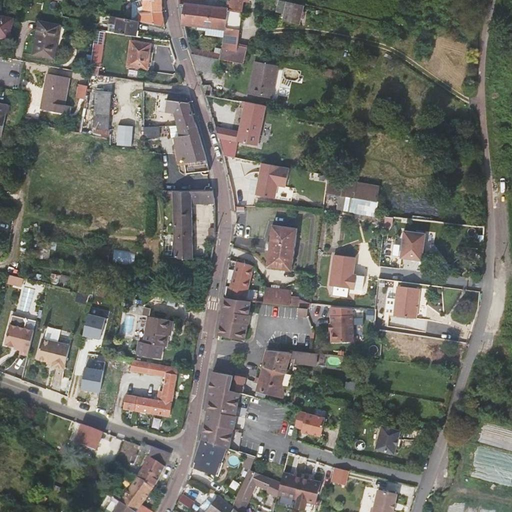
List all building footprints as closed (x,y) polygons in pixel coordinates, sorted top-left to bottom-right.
[(132,20),(139,21),(165,27),(165,26),(162,12),(161,0),(139,0),(132,2),(132,20)] [(241,13),(242,11),(243,0),(228,0),(227,8),(229,8),(229,10),(241,13)] [(285,14),(288,2),(279,0),(274,0),(272,11),(285,14)] [(304,5),(288,2),(285,14),(284,20),(300,24),(304,5)] [(183,24),(197,26),(206,27),(206,31),(205,34),(224,37),(225,29),(227,29),(239,30),(241,13),(229,10),(229,8),(227,8),(185,3),(182,24),(183,24)] [(69,17),(72,8),(64,6),(62,16),(69,17)] [(132,20),(110,15),(107,32),(136,35),(139,21),(132,20)] [(12,19),(0,16),(0,36),(9,39),(12,19)] [(59,25),(39,22),(33,54),(54,58),(59,25)] [(225,29),(224,37),(222,48),(237,51),(238,45),(240,30),(239,30),(227,29),(225,29)] [(101,68),(107,31),(96,30),(91,67),(101,68)] [(152,44),(132,41),(128,66),(148,69),(152,44)] [(237,51),(222,48),(221,54),(221,58),(244,63),(247,52),(248,46),(238,45),(237,51)] [(214,53),(196,50),(196,54),(221,58),(221,54),(219,54),(221,49),(215,47),(214,53)] [(217,74),(221,58),(196,54),(192,54),(197,70),(217,74)] [(278,66),(255,61),(249,94),(271,98),(278,66)] [(69,78),(47,74),(41,109),(69,114),(70,105),(64,104),(69,78)] [(86,84),(77,82),(75,94),(83,96),(86,84)] [(97,91),(94,136),(110,139),(113,92),(97,91)] [(9,95),(0,93),(0,135),(1,136),(9,95)] [(175,113),(177,125),(180,137),(175,138),(176,145),(177,153),(179,165),(185,165),(187,173),(209,171),(207,160),(206,156),(195,121),(193,116),(190,106),(189,102),(167,99),(166,112),(175,113)] [(222,154),(234,156),(237,140),(258,145),(266,106),(246,102),(239,132),(218,127),(216,127),(218,134),(219,137),(222,154)] [(41,120),(25,117),(24,123),(39,126),(41,120)] [(177,125),(169,126),(171,138),(175,138),(180,137),(177,125)] [(158,127),(147,127),(149,137),(159,137),(158,127)] [(289,167),(262,162),(256,194),(275,198),(278,185),(285,187),(289,167)] [(327,175),(325,193),(340,196),(338,209),(376,216),(379,203),(380,185),(327,175)] [(175,257),(193,259),(192,203),(215,203),(214,199),(213,191),(173,191),(173,193),(173,201),(175,257)] [(393,217),(385,217),(385,225),(392,226),(393,217)] [(292,271),(298,229),(272,225),(266,267),(292,271)] [(424,233),(403,231),(400,258),(422,260),(424,258),(425,252),(423,249),(424,233)] [(50,240),(38,239),(36,260),(49,261),(50,250),(49,250),(50,240)] [(135,252),(110,248),(108,263),(134,266),(135,252)] [(318,249),(309,248),(308,259),(316,260),(318,249)] [(327,251),(318,249),(316,260),(326,261),(327,251)] [(355,274),(357,256),(333,254),(330,285),(335,286),(334,292),(364,295),(366,275),(355,274)] [(298,306),(300,306),(301,301),(294,300),(294,295),(278,293),(271,291),(265,290),(264,293),(247,290),(253,266),(236,262),(231,287),(224,286),(222,297),(225,298),(251,301),(298,306)] [(42,275),(34,273),(33,280),(41,282),(42,275)] [(24,278),(10,275),(8,283),(22,287),(24,278)] [(118,300),(121,289),(121,288),(100,283),(99,284),(92,283),(92,281),(82,279),(79,291),(93,294),(117,301),(118,300)] [(422,289),(400,286),(395,316),(417,319),(422,289)] [(127,290),(121,289),(118,300),(124,301),(127,290)] [(249,314),(251,301),(225,298),(221,335),(248,338),(251,314),(249,314)] [(305,316),(306,316),(307,307),(300,306),(298,306),(297,315),(305,316)] [(329,315),(330,325),(330,331),(331,342),(352,340),(351,313),(329,315)] [(102,338),(106,317),(90,314),(86,334),(102,338)] [(7,346),(17,348),(22,349),(21,351),(21,353),(29,355),(35,331),(26,329),(28,319),(13,316),(11,326),(7,346)] [(167,347),(169,335),(167,335),(169,320),(150,317),(145,343),(167,347)] [(54,364),(53,368),(65,371),(70,347),(43,340),(38,361),(48,363),(54,364)] [(291,353),(271,351),(267,350),(262,367),(264,367),(285,373),(290,358),(296,358),(296,363),(316,365),(317,353),(315,353),(314,353),(302,351),(292,350),(291,353)] [(123,358),(104,355),(98,354),(89,397),(103,400),(102,404),(114,406),(119,377),(120,376),(123,358)] [(167,375),(165,390),(163,402),(159,401),(154,400),(127,396),(125,408),(167,415),(170,415),(178,368),(174,367),(133,360),(132,365),(131,369),(167,375)] [(257,392),(268,395),(279,398),(283,399),(285,392),(283,385),(286,373),(285,373),(264,367),(257,392)] [(215,371),(208,409),(239,419),(246,394),(242,393),(231,390),(234,376),(215,371)] [(231,390),(242,393),(246,379),(234,376),(231,390)] [(208,420),(235,430),(237,431),(240,419),(239,419),(208,409),(206,419),(206,420),(208,420)] [(302,427),(301,430),(309,432),(321,435),(325,418),(298,411),(295,426),(302,427)] [(229,450),(235,430),(208,420),(201,441),(218,447),(229,450)] [(400,430),(382,426),(376,449),(395,453),(400,430)] [(105,436),(98,433),(95,438),(103,442),(105,436)] [(214,458),(218,447),(201,441),(195,461),(197,462),(196,467),(214,473),(219,460),(214,458)] [(160,476),(170,453),(166,452),(141,443),(140,447),(139,450),(149,454),(145,463),(138,477),(154,487),(160,476)] [(476,446),(474,459),(492,463),(495,450),(476,446)] [(348,470),(332,467),(329,481),(344,485),(348,470)] [(233,506),(229,511),(244,511),(258,484),(270,488),(273,479),(261,475),(250,470),(238,495),(233,506)] [(292,475),(283,472),(281,482),(279,489),(278,494),(296,499),(303,474),(293,471),(292,475)] [(311,476),(303,474),(296,499),(294,508),(306,511),(308,502),(315,504),(321,482),(310,479),(311,476)] [(135,511),(136,511),(141,506),(154,487),(138,477),(121,501),(135,511)] [(392,511),(396,494),(377,490),(372,511),(392,511)] [(104,505),(110,497),(102,493),(97,500),(104,505)] [(199,505),(194,502),(183,493),(179,502),(190,509),(194,511),(200,511),(202,509),(203,508),(199,505)] [(48,499),(40,494),(37,499),(44,504),(48,499)] [(206,496),(199,505),(203,508),(202,509),(206,511),(213,504),(214,502),(206,496)] [(229,511),(233,506),(225,499),(220,497),(218,501),(216,500),(214,502),(213,504),(206,511),(229,511)] [(105,511),(135,511),(121,501),(114,498),(105,511)] [(313,511),(315,504),(308,502),(306,511),(311,511),(313,511)]
